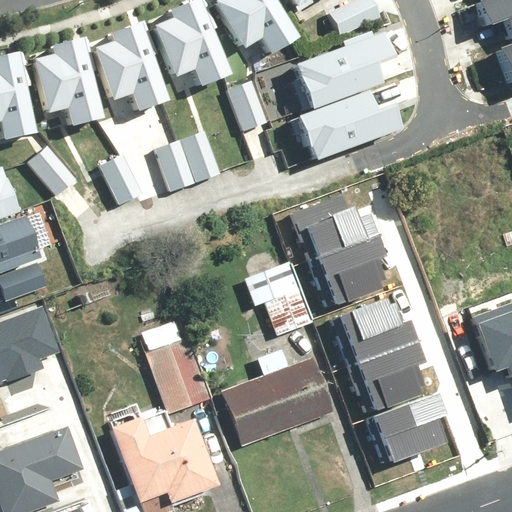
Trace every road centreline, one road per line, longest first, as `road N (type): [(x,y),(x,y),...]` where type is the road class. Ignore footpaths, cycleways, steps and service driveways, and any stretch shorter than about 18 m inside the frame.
road 1 (residential): [(342,168),(93,250)]
road 2 (residential): [(410,0),(438,128)]
